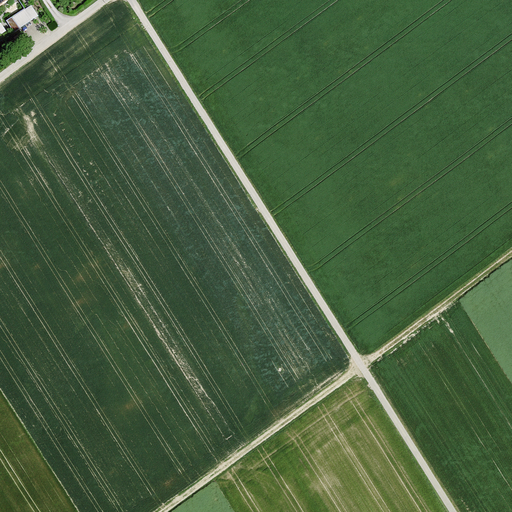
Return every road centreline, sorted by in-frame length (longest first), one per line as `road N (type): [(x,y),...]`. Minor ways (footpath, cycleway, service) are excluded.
road 1 (track): [(453,511),(132,0)]
road 2 (track): [(164,511),(511,254)]
road 3 (residential): [(0,76),(105,0)]
